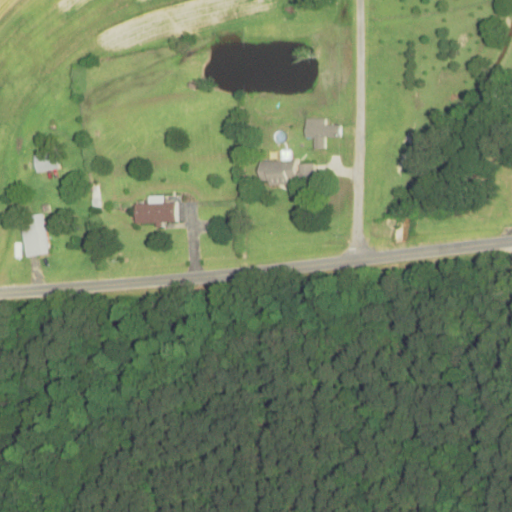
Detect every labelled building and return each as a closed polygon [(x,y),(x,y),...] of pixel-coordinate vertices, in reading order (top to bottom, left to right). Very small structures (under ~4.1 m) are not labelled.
[(325,121),(305,120),(304,140),(313,141),(313,150),(324,151),(324,139),(340,139),(340,127),(325,127),(325,121)] [(35,175),(58,171),(55,153),(32,158),(35,175)] [(258,164),(258,185),(313,183),(313,163),(258,164)] [(163,205),(163,199),(148,199),(148,206),(134,206),(134,225),(177,225),(177,205),(163,205)] [(20,228),(25,258),(49,255),(43,215),(27,218),(28,226),(20,228)]
